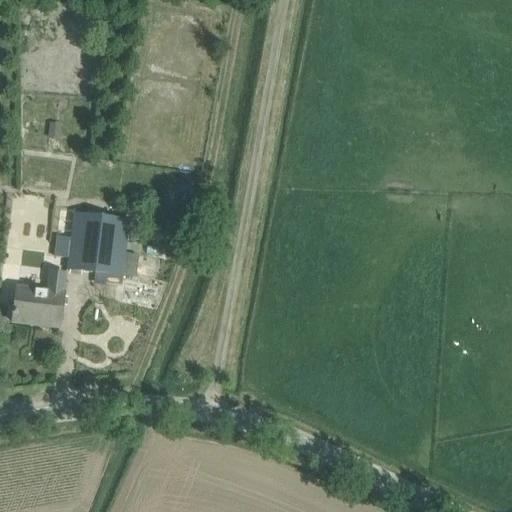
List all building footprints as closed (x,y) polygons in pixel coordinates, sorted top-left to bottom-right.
[(169,148),(168,167),(188,168),(189,149),(169,148)] [(172,186),(183,188),(183,189),(195,190),(198,176),(174,172),(172,186)] [(179,207),(177,218),(188,221),(190,209),(179,207)] [(53,257),(69,259),(74,217),(58,215),(53,257)] [(74,217),(69,259),(67,271),(122,277),(129,222),(74,215),(74,217)] [(17,288),(15,304),(12,323),(13,324),(13,322),(42,325),(41,327),(59,329),(64,294),(17,288)]
